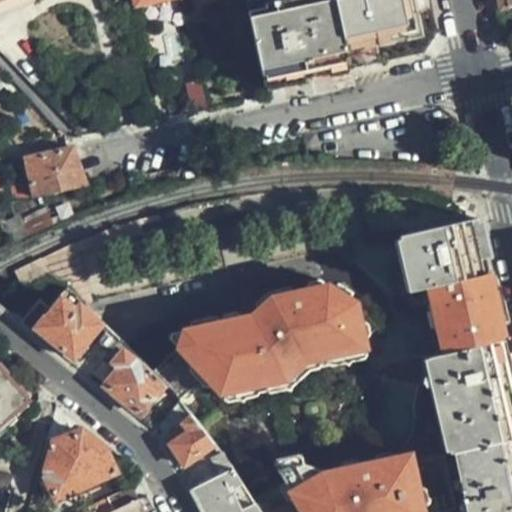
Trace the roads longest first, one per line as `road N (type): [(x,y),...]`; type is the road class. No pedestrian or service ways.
road 1 (residential): [(478,76),(87,159)]
road 2 (residential): [(0,326),(127,432),(182,511)]
road 3 (residential): [(478,76),(511,221)]
